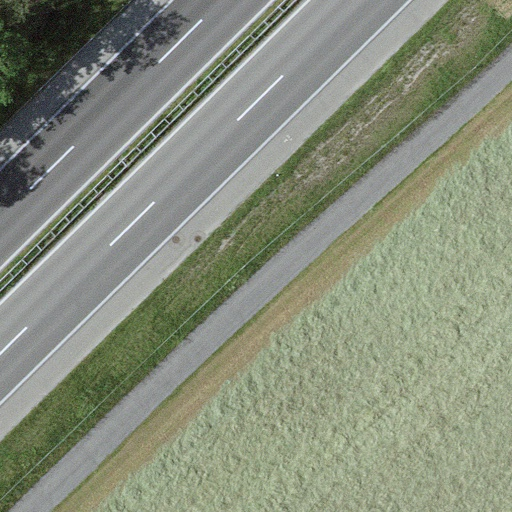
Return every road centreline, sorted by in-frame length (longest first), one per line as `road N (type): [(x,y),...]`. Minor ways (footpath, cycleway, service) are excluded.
road 1 (unclassified): [(511,50),(24,511)]
road 2 (motorway): [(0,354),(359,0)]
road 3 (motorway): [(221,0),(0,218)]
